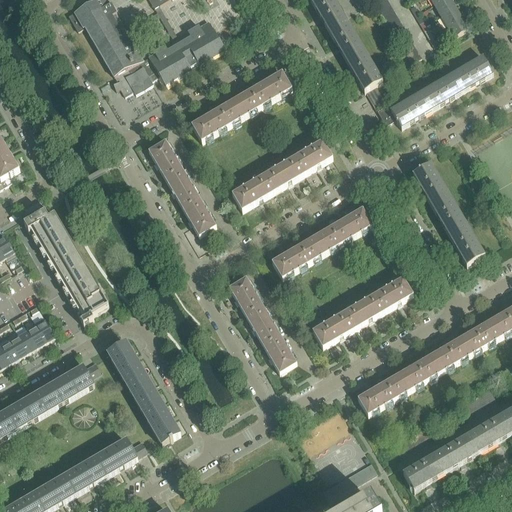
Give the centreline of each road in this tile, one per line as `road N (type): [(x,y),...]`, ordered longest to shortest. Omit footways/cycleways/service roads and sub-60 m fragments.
road 1 (residential): [(0,397),(133,316),(215,453)]
road 2 (residential): [(275,418),(461,308)]
road 3 (residential): [(195,276),(378,169)]
road 4 (residential): [(117,142),(299,37)]
road 5 (residential): [(117,142),(40,9),(56,0)]
road 6 (residential): [(0,216),(47,187),(0,86)]
road 7 (residential): [(275,418),(195,276)]
road 8 (residential): [(461,308),(378,169)]
road 9 (residential): [(195,276),(117,142)]
road 10 (residential): [(378,169),(299,37)]
road 11 (residential): [(378,169),(511,92)]
